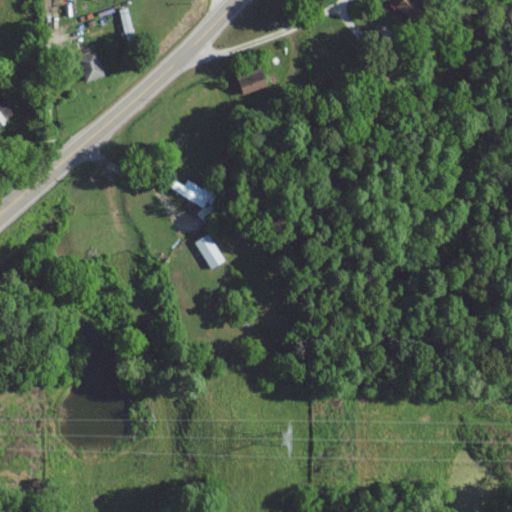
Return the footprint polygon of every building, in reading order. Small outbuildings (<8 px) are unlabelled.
[(424,11),(407,0),(396,0),(389,10),(413,27),(424,11)] [(393,56),(400,43),(382,33),(375,46),(393,56)] [(102,80),(90,52),(71,59),(83,88),(102,80)] [(269,105),(255,71),(233,80),(246,114),(269,105)] [(200,212),(193,223),(208,231),(216,217),(204,210),(214,193),(204,187),(200,194),(184,185),(181,191),(170,185),(166,193),(200,212)] [(222,266),(205,239),(192,247),(208,275),(222,266)]
